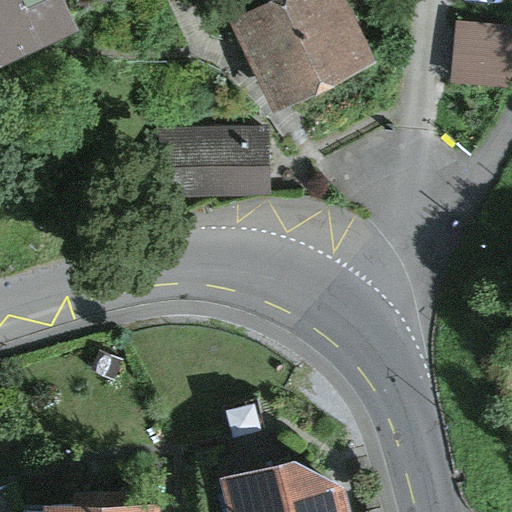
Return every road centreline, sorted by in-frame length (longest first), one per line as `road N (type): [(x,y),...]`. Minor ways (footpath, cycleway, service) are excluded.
road 1 (tertiary): [(0,307),(147,262),(187,258),(247,265),(331,306)]
road 2 (unclassified): [(331,306),(457,203),(511,120)]
road 3 (tertiary): [(331,306),(392,370),(430,511)]
